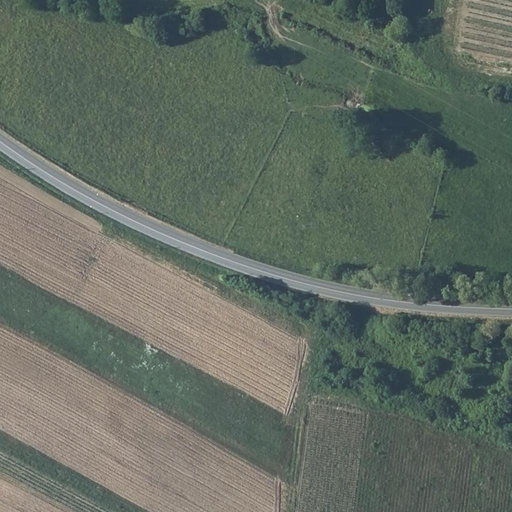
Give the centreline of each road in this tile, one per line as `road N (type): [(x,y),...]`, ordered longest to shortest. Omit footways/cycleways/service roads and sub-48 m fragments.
road 1 (tertiary): [(0,142),(84,197),(242,266),(422,307),(511,309)]
road 2 (track): [(511,451),(302,395),(317,346),(367,333),(392,302)]
